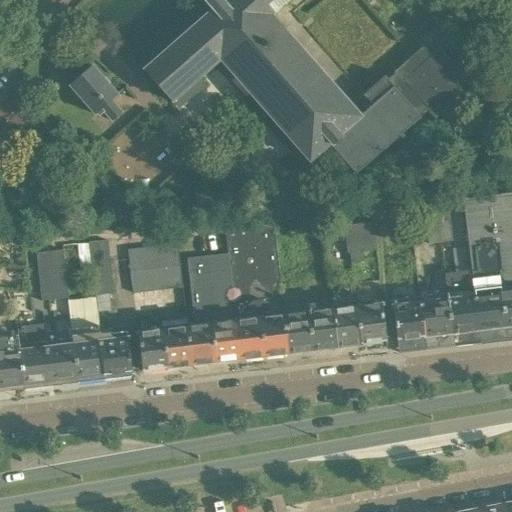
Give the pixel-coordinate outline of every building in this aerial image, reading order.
[(212,10),(143,70),(172,102),(220,60),(266,113),(309,162),(329,144),(355,174),(419,118),(420,117),(418,116),(426,109),(434,118),(462,93),(455,84),(464,77),(438,48),(430,55),(422,47),(394,72),(395,73),(387,80),(384,76),(363,95),(372,105),(360,116),(281,25),(282,24),(266,7),(273,0),(205,0),(204,1),(212,10)] [(511,18),(501,21),(504,34),(511,32),(511,18)] [(503,34),(505,44),(511,42),(511,32),(504,34),(503,34)] [(101,109),(112,121),(121,112),(111,100),(117,95),(92,66),(69,86),(94,115),(101,109)] [(500,287),(511,285),(511,192),(462,199),(471,270),(473,290),(500,287)] [(449,213),(436,214),(440,242),(452,241),(449,213)] [(428,244),(440,242),(436,214),(425,216),(428,244)] [(364,262),(362,252),(376,250),(373,222),(344,225),(347,254),(349,253),(350,263),(364,262)] [(283,316),(281,299),(279,299),(277,298),(274,296),(273,295),(273,294),(272,292),(272,291),(271,289),(272,288),(272,287),(273,284),(275,283),(276,282),(277,281),(279,280),(274,225),(224,230),(227,253),(230,286),(234,287),(236,287),(238,288),(239,290),(240,292),(241,293),(241,295),(241,297),(241,299),(240,300),(239,302),(238,303),(237,304),(235,305),(232,305),(234,322),(239,359),(287,353),(283,316)] [(88,243),(90,253),(108,251),(107,240),(88,242),(88,243)] [(167,245),(170,267),(180,266),(177,244),(167,245)] [(170,267),(167,245),(157,246),(160,268),(170,267)] [(160,268),(157,246),(147,247),(150,269),(160,268)] [(150,269),(147,247),(137,248),(140,270),(150,269)] [(127,249),(130,271),(140,270),(137,248),(127,249)] [(41,301),(68,298),(66,287),(64,268),(62,250),(36,253),(41,301)] [(91,263),(109,261),(108,251),(90,253),(91,263)] [(186,328),(191,364),(239,359),(234,322),(232,305),(231,305),(229,304),(227,304),(226,302),(224,301),(223,299),(223,297),(223,296),(223,294),(223,292),(224,290),(225,289),(227,287),(229,287),(230,286),(227,253),(186,258),(193,327),(186,328)] [(91,263),(91,266),(92,274),(111,272),(109,261),(91,263)] [(182,287),(180,266),(170,267),(172,289),(182,287)] [(172,289),(170,267),(160,268),(162,290),(172,289)] [(160,268),(150,269),(152,291),(162,290),(160,268)] [(142,292),(152,291),(150,269),(140,270),(142,292)] [(435,292),(446,291),(444,273),(444,269),(433,271),(435,292)] [(142,292),(140,270),(130,271),(132,293),(142,292)] [(451,333),(478,330),(472,290),(473,290),(471,270),(444,273),(446,291),(446,293),(451,333)] [(92,274),(93,284),(112,282),(111,272),(92,274)] [(113,293),(112,282),(93,284),(94,295),(113,293)] [(504,327),(511,325),(511,285),(500,287),(504,327)] [(500,287),(473,290),(472,290),(478,330),(504,327),(500,287)] [(446,293),(419,296),(424,336),(451,333),(446,293)] [(396,340),(424,336),(419,296),(391,300),(396,340)] [(336,347),(386,341),(382,304),(331,310),(336,347)] [(336,347),(331,310),(283,316),(287,353),(336,347)] [(21,385),(48,382),(41,312),(22,314),(24,335),(15,336),(21,385)] [(48,382),(75,379),(70,329),(44,332),(42,312),(41,312),(48,382)] [(167,367),(191,364),(186,328),(185,319),(161,321),(162,331),(137,333),(142,370),(143,370),(167,367)] [(98,325),(97,326),(102,375),(131,372),(127,336),(114,338),(112,325),(98,327),(98,325)] [(75,379),(102,375),(97,326),(70,329),(75,379)] [(0,387),(21,385),(15,336),(0,337),(0,387)] [(480,511),(505,511),(504,502),(503,503),(491,506),(489,504),(480,506),(479,508),(480,511)]
